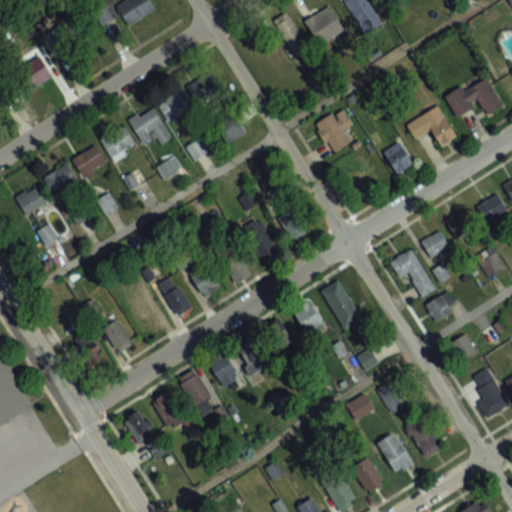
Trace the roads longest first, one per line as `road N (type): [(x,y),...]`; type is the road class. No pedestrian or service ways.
road 1 (residential): [(511,498),(194,0)]
road 2 (residential): [(83,410),(511,132)]
road 3 (residential): [(0,160),(242,0)]
road 4 (residential): [(145,511),(0,281)]
road 5 (residential): [(397,511),(511,438)]
